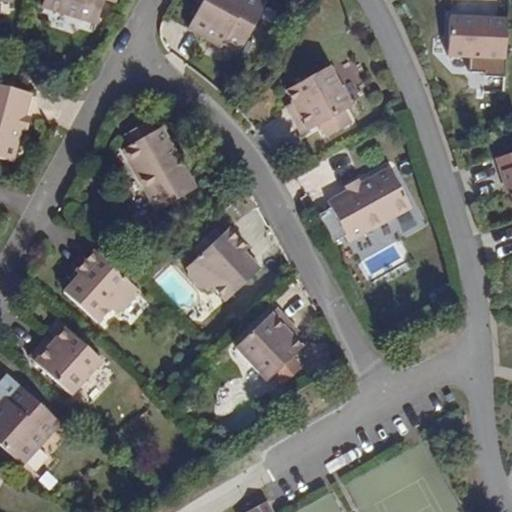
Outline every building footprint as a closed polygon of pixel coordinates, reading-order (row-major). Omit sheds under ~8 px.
[(38,0),(35,10),(90,30),(100,5),(101,0),(38,0)] [(113,0),(101,0),(100,5),(111,9),(113,0)] [(256,0),(200,0),(184,32),(234,58),(263,3),(256,0)] [(451,12),(449,48),(506,51),(507,14),(451,12)] [(277,91),(299,134),(313,127),(341,113),(347,110),(325,67),(277,91)] [(28,97),(0,90),(0,162),(10,165),(18,134),(24,136),(28,119),(23,118),(28,97)] [(341,113),(313,127),(320,141),(348,128),(341,113)] [(112,153),(146,215),(191,191),(157,129),(112,153)] [(511,151),(499,156),(511,195),(511,151)] [(321,202),(345,247),(409,213),(385,168),(321,202)] [(179,270),(215,310),(257,272),(220,231),(214,236),(210,231),(186,253),(191,259),(179,270)] [(89,254),(55,291),(96,330),(131,292),(89,254)] [(266,314),(225,350),(264,384),(267,381),(291,360),(301,350),(266,314)] [(24,361),(66,401),(98,366),(57,327),(24,361)] [(291,360),(267,381),(278,391),(300,369),(291,360)] [(0,397),(0,455),(18,472),(58,429),(12,385),(0,397)] [(245,511),(272,511),(268,502),(245,511)]
